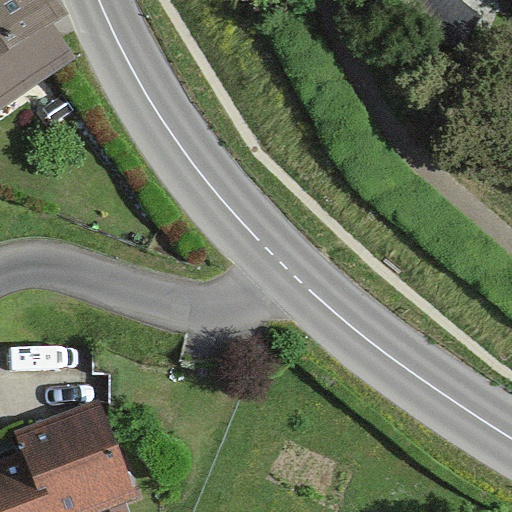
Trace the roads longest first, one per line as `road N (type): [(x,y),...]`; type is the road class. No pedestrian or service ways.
road 1 (tertiary): [(511,444),(385,360),(272,252)]
road 2 (tertiary): [(272,252),(185,152),(103,0)]
road 3 (residential): [(272,252),(205,303),(22,263),(0,285)]
